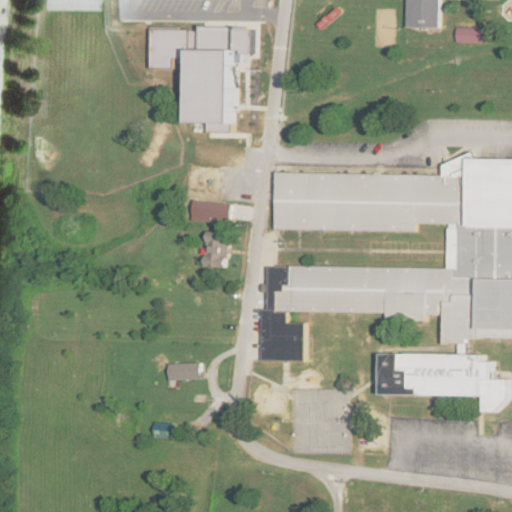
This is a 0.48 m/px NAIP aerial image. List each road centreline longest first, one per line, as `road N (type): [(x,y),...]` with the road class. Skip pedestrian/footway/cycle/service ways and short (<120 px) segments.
road 1 (residential): [(234,422),(284,0)]
road 2 (residential): [(234,422),(271,453),(312,465),(511,488)]
